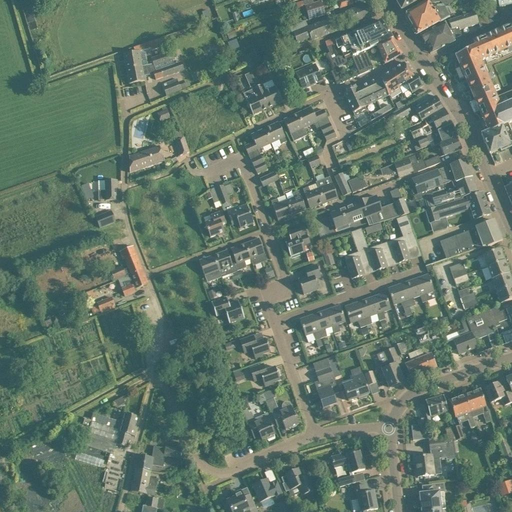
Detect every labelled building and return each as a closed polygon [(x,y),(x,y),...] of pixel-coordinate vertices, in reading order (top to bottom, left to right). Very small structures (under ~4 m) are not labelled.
[(321,2),(317,3),(314,4),(313,0),(308,0),(296,4),(298,11),(305,9),(309,20),(325,15),(321,2)] [(343,0),(337,2),(340,9),(360,2),(363,0),(343,0)] [(394,0),(401,11),(419,1),(419,0),(394,0)] [(414,9),(405,14),(411,24),(417,35),(419,33),(429,28),(440,22),(449,16),(447,13),(446,11),(456,1),(449,2),(441,3),(436,6),(430,6),(427,1),(414,9)] [(345,13),(318,24),(323,37),(337,32),(334,25),(349,20),(352,26),(375,17),(368,4),(345,13)] [(490,8),(475,13),(465,16),(455,20),(448,22),(445,24),(429,31),(421,35),(424,42),(425,45),(427,44),(458,27),(459,30),(478,24),(479,26),(481,30),(502,18),(502,16),(499,8),(498,5),(490,8)] [(393,39),(386,29),(380,21),(378,22),(342,38),(340,39),(339,37),(328,41),(314,46),(317,52),(327,48),(333,61),(341,57),(342,60),(347,58),(351,56),(357,70),(358,69),(361,74),(359,75),(373,69),(365,51),(377,46),(392,39),(393,39)] [(323,37),(318,24),(307,28),(305,22),(290,28),(292,36),(294,35),(297,44),(310,38),(311,41),(323,37)] [(511,25),(472,42),(474,47),(480,61),(481,61),(511,47),(511,25)] [(458,27),(427,44),(432,53),(440,48),(454,41),(453,39),(461,36),(459,30),(458,27)] [(232,28),(225,31),(229,40),(236,37),(232,28)] [(123,54),(126,69),(148,65),(145,53),(165,46),(162,38),(133,48),(135,52),(123,54)] [(397,47),(392,39),(377,46),(380,54),(397,47)] [(261,59),(256,47),(250,49),(255,62),(261,59)] [(402,54),(397,47),(380,54),(385,64),(402,54)] [(474,47),(455,56),(488,132),(500,127),(498,120),(500,119),(498,115),(495,116),(493,112),(501,108),(496,98),(481,61),(480,61),(474,47)] [(148,65),(126,69),(129,85),(145,81),(144,76),(153,74),(155,80),(163,77),(164,77),(177,73),(173,61),(175,60),(172,52),(151,59),(153,64),(148,65)] [(281,69),(290,64),(287,58),(278,62),(281,69)] [(404,63),(390,72),(400,88),(406,85),(411,93),(423,86),(415,74),(412,75),(404,63)] [(273,64),(267,67),(271,75),(277,72),(273,64)] [(315,65),(295,73),(302,90),(322,81),(315,65)] [(380,77),(389,96),(400,88),(390,72),(381,78),(380,77)] [(267,108),(257,87),(251,73),(244,76),(250,88),(252,87),(253,89),(256,96),(246,101),(247,103),(246,104),(248,107),(249,108),(253,115),(267,108)] [(380,77),(368,82),(377,101),(388,96),(389,96),(380,77)] [(162,85),(166,96),(181,90),(177,79),(162,85)] [(356,87),(365,107),(365,106),(377,101),(368,82),(357,88),(356,87)] [(262,85),(257,87),(267,108),(282,101),(275,87),(265,92),(262,85)] [(365,107),(356,87),(344,93),(353,113),(365,107)] [(501,108),(493,112),(495,116),(498,115),(500,119),(498,120),(500,127),(502,126),(508,124),(511,122),(511,91),(496,98),(501,108)] [(414,94),(405,100),(407,104),(416,98),(414,94)] [(435,97),(414,109),(419,117),(420,119),(421,122),(424,120),(444,109),(443,106),(436,96),(435,97)] [(407,104),(405,100),(405,99),(396,104),(398,109),(407,104)] [(389,105),(381,110),(383,114),(391,109),(389,105)] [(391,115),(395,122),(411,113),(407,106),(391,115)] [(317,130),(320,128),(330,124),(323,110),(314,114),(311,107),(297,114),(304,128),(314,123),(317,130)] [(444,109),(424,120),(428,127),(431,134),(452,124),(448,117),(444,109)] [(157,113),(160,121),(169,117),(167,110),(157,113)] [(383,114),(381,110),(372,115),(374,119),(383,114)] [(296,132),(304,128),(297,114),(283,120),(288,129),(290,134),(291,134),(293,139),(298,136),(296,132)] [(358,123),(360,128),(369,122),(367,118),(358,123)] [(278,123),(264,129),(271,143),(273,148),(281,144),(287,142),(285,137),(282,132),(278,123)] [(320,128),(323,135),(333,130),(330,124),(320,128)] [(419,145),(414,147),(416,151),(430,145),(429,143),(432,142),(434,146),(440,144),(457,137),(452,124),(431,134),(424,137),(416,140),(419,145)] [(488,132),(481,134),(489,154),(500,149),(501,152),(511,146),(511,132),(508,124),(502,126),(500,127),(488,132)] [(419,128),(409,132),(414,141),(416,140),(424,137),(419,128)] [(244,147),(251,161),(261,156),(260,154),(263,153),(261,148),(271,143),(264,129),(251,135),(254,142),(244,147)] [(172,133),(175,141),(180,156),(189,153),(184,138),(183,139),(180,130),(172,133)] [(333,130),(323,135),(326,141),(336,137),(333,130)] [(457,137),(440,144),(444,156),(460,150),(462,149),(460,145),(457,137)] [(129,157),(130,173),(164,162),(159,147),(129,157)] [(323,151),(321,147),(314,150),(317,155),(322,153),(323,151)] [(313,148),(303,151),(305,157),(314,154),(313,148)] [(419,163),(416,155),(412,157),(412,158),(398,163),(389,166),(380,170),(382,175),(387,173),(388,175),(392,173),(393,171),(396,170),(398,176),(413,171),(411,166),(419,163)] [(251,161),(254,167),(264,163),(261,156),(251,161)] [(424,162),(426,168),(441,163),(438,156),(424,162)] [(318,157),(308,160),(308,161),(311,167),(321,163),(318,157)] [(471,176),(465,159),(436,170),(442,185),(451,182),(452,183),(471,176)] [(264,163),(254,167),(257,174),(267,169),(264,163)] [(436,170),(412,179),(418,194),(414,195),(416,201),(423,198),(421,193),(442,185),(436,170)] [(275,173),(270,175),(260,180),(263,187),(278,180),(275,173)] [(351,193),(346,183),(342,174),(335,177),(343,196),(351,193)] [(348,182),(353,193),(367,187),(362,176),(348,182)] [(471,176),(452,183),(454,189),(457,188),(458,189),(445,193),(435,196),(432,197),(433,202),(434,205),(437,204),(461,198),(478,193),(471,176)] [(338,199),(332,184),(329,177),(316,182),(316,184),(318,189),(324,204),(338,199)] [(99,200),(106,200),(106,201),(118,201),(117,181),(105,181),(105,191),(98,191),(99,200)] [(318,189),(316,184),(303,189),(305,194),(304,194),(306,200),(310,209),(324,204),(318,189)] [(223,186),(216,189),(222,205),(229,203),(227,196),(232,195),(233,191),(231,185),(224,187),(223,186)] [(444,189),(427,195),(428,198),(432,197),(435,196),(445,193),(444,189)] [(91,190),(84,193),(86,199),(94,197),(91,190)] [(294,198),(286,201),(292,216),(306,210),(302,201),(300,195),(298,191),(293,193),(294,198)] [(429,224),(430,223),(439,220),(452,215),(471,210),(474,220),(490,215),(483,193),(467,198),(467,199),(425,211),(429,224)] [(399,217),(394,203),(381,208),(376,196),(368,200),(367,198),(356,203),(357,204),(330,214),(331,217),(329,218),(332,226),(334,226),(335,229),(348,224),(369,216),(373,225),(399,217)] [(292,216),(286,201),(279,203),(277,199),(271,201),(273,206),(272,206),(278,221),(292,216)] [(394,203),(400,217),(409,214),(403,199),(394,203)] [(226,211),(232,225),(238,223),(240,229),(253,224),(246,205),(238,208),(238,207),(226,211)] [(111,211),(95,218),(98,226),(100,229),(115,222),(111,211)] [(204,228),(207,230),(210,238),(218,235),(218,237),(225,234),(222,226),(226,224),(221,212),(211,216),(212,220),(205,223),(205,225),(204,228)] [(403,237),(389,242),(394,257),(395,256),(397,264),(410,259),(406,250),(418,246),(406,216),(396,219),(403,237)] [(487,247),(502,241),(494,220),(476,228),(476,229),(439,242),(446,260),(485,246),(487,247)] [(288,232),(291,241),(285,243),(290,257),(308,250),(306,246),(310,245),(304,226),(288,232)] [(368,249),(361,229),(351,233),(358,253),(344,257),(352,279),(364,275),(361,265),(371,262),(372,262),(368,249)] [(259,239),(245,244),(250,259),(252,264),(253,266),(263,262),(260,255),(264,254),(259,239)] [(389,242),(368,249),(372,262),(371,262),(375,271),(387,267),(384,260),(394,257),(389,242)] [(236,263),(234,264),(237,272),(246,268),(244,262),(250,259),(245,244),(231,249),(236,263)] [(114,280),(121,277),(131,274),(129,270),(140,266),(132,247),(120,252),(123,260),(125,259),(129,268),(124,270),(123,266),(111,270),(114,280)] [(483,255),(488,267),(504,261),(500,249),(483,255)] [(227,251),(213,256),(218,271),(223,269),(226,276),(237,272),(234,264),(232,264),(227,251)] [(306,254),(309,262),(314,260),(312,252),(306,254)] [(334,266),(330,254),(323,256),(327,268),(334,266)] [(218,271),(213,256),(199,261),(204,276),(205,276),(207,283),(221,278),(218,271)] [(488,267),(492,279),(509,273),(504,261),(488,267)] [(298,280),(304,295),(319,290),(315,279),(321,277),(316,265),(304,269),(307,277),(298,280)] [(131,274),(121,277),(125,287),(121,289),(125,297),(135,293),(134,290),(148,285),(140,266),(129,270),(131,274)] [(265,270),(267,277),(274,275),(271,268),(265,270)] [(347,268),(331,271),(333,277),(348,274),(347,268)] [(451,274),(454,280),(467,275),(465,269),(451,274)] [(240,279),(238,273),(231,275),(233,281),(240,279)] [(492,279),(496,292),(511,285),(511,282),(509,273),(492,279)] [(428,275),(414,280),(423,303),(436,298),(434,291),(428,275)] [(467,275),(454,280),(456,286),(469,281),(467,275)] [(414,280),(401,284),(410,308),(413,306),(415,306),(414,298),(420,296),(422,303),(423,303),(414,280)] [(410,308),(401,284),(388,289),(393,305),(400,303),(404,310),(407,317),(412,315),(412,314),(410,308)] [(511,285),(496,292),(498,298),(501,304),(511,299),(511,285)] [(214,291),(207,293),(210,301),(217,298),(214,291)] [(385,293),(371,298),(380,321),(385,319),(384,312),(391,309),(385,293)] [(460,299),(462,305),(476,300),(474,294),(460,299)] [(97,304),(100,311),(115,305),(112,298),(97,304)] [(216,317),(226,313),(229,324),(244,318),(238,301),(229,305),(226,298),(211,303),(216,317)] [(371,298),(358,302),(366,326),(367,329),(372,327),(371,325),(372,324),(370,317),(377,314),(379,322),(380,321),(371,298)] [(476,300),(462,305),(464,311),(478,306),(476,300)] [(362,328),(366,326),(358,302),(345,307),(348,317),(350,324),(357,321),(361,328),(362,328)] [(340,306),(326,311),(335,334),(340,332),(339,325),(346,322),(340,306)] [(498,308),(467,319),(473,336),(474,340),(487,335),(489,341),(495,339),(491,329),(496,327),(499,336),(502,335),(506,344),(511,341),(511,307),(500,312),(498,308)] [(326,311),(313,315),(321,339),(327,337),(325,329),(332,327),(334,334),(335,334),(326,311)] [(321,339),(313,315),(299,320),(305,336),(312,334),(316,341),(321,339)] [(51,320),(53,324),(57,325),(60,321),(58,317),(53,316),(51,320)] [(429,322),(427,316),(420,319),(423,325),(429,322)] [(447,319),(440,322),(443,328),(449,325),(447,319)] [(473,336),(467,319),(461,321),(464,329),(458,332),(460,337),(447,342),(451,352),(457,349),(458,354),(460,354),(461,354),(465,353),(466,352),(477,347),(474,340),(473,336)] [(413,330),(416,338),(419,346),(431,341),(431,342),(435,340),(431,330),(428,331),(426,325),(413,330)] [(435,329),(436,334),(438,333),(439,339),(441,338),(442,342),(445,341),(443,337),(444,337),(441,331),(440,328),(435,329)] [(242,340),(239,341),(244,354),(252,351),(255,359),(263,356),(262,354),(270,352),(269,349),(270,348),(268,342),(266,342),(265,339),(256,342),(254,336),(251,337),(242,340)] [(496,339),(490,342),(492,349),(499,346),(496,339)] [(224,345),(227,351),(237,348),(235,341),(224,345)] [(395,348),(393,349),(396,357),(407,352),(406,349),(408,348),(405,342),(394,346),(395,348)] [(358,351),(360,358),(363,357),(366,351),(365,348),(358,351)] [(396,357),(393,349),(383,353),(388,363),(380,366),(383,372),(382,373),(384,377),(385,377),(390,388),(403,382),(396,365),(399,364),(396,357)] [(421,349),(415,352),(424,374),(429,372),(429,371),(436,368),(430,354),(421,358),(420,356),(423,355),(421,349)] [(424,374),(415,352),(408,355),(411,360),(414,359),(415,361),(405,365),(411,379),(419,375),(419,376),(424,374)] [(327,360),(329,366),(337,363),(335,358),(327,360)] [(264,364),(252,368),(249,369),(254,382),(262,379),(265,387),(273,384),(272,383),(280,380),(279,377),(280,376),(278,370),(276,370),(275,367),(266,370),(264,364)] [(316,373),(319,381),(314,383),(317,391),(321,402),(319,403),(322,411),(330,408),(329,406),(336,403),(332,391),(337,389),(338,393),(339,393),(336,383),(330,368),(316,373)] [(369,394),(366,384),(363,378),(360,368),(351,371),(352,377),(353,381),(343,385),(345,392),(349,401),(358,398),(359,399),(368,396),(367,394),(369,394)] [(233,373),(237,383),(245,379),(241,370),(233,373)] [(365,374),(369,386),(376,383),(372,372),(365,374)] [(485,388),(491,403),(501,399),(504,406),(511,402),(511,395),(510,391),(505,394),(499,382),(485,388)] [(480,390),(464,396),(473,418),(483,415),(486,424),(491,422),(487,413),(486,407),(480,390)] [(273,391),(264,394),(264,395),(266,401),(274,399),(275,398),(273,391)] [(426,403),(420,405),(424,418),(417,420),(422,436),(428,434),(425,423),(432,421),(431,417),(448,412),(443,396),(425,401),(426,403)] [(473,418),(464,396),(449,401),(455,418),(466,414),(468,418),(467,419),(470,428),(476,426),(473,418)] [(113,402),(116,408),(124,404),(121,398),(113,402)] [(283,409),(282,410),(272,414),(274,419),(278,428),(283,426),(285,430),(291,428),(292,428),(296,427),(297,425),(299,424),(295,416),(296,414),(294,410),(293,410),(290,404),(289,403),(287,402),(285,403),(283,404),(282,406),(282,408),(283,409)] [(120,422),(99,416),(112,408),(109,404),(91,414),(90,420),(85,419),(83,424),(90,426),(84,447),(113,455),(116,444),(117,444),(117,445),(127,448),(130,436),(135,437),(140,418),(135,416),(134,415),(129,414),(127,414),(123,413),(120,422)] [(274,437),(273,435),(275,435),(272,427),(274,426),(271,419),(269,420),(268,418),(260,422),(259,420),(255,422),(250,412),(249,413),(247,409),(242,412),(254,438),(260,436),(262,441),(267,438),(268,440),(274,437)] [(456,439),(456,440),(463,438),(459,426),(452,428),(456,439)] [(452,428),(446,430),(447,440),(453,439),(456,439),(452,428)] [(496,433),(506,460),(510,472),(511,471),(511,456),(502,431),(496,433)] [(481,443),(478,435),(471,437),(474,446),(481,443)] [(447,440),(429,442),(431,456),(415,458),(418,477),(434,475),(432,460),(444,459),(444,460),(446,461),(449,461),(451,459),(451,458),(455,457),(453,439),(447,440)] [(164,456),(166,448),(159,446),(158,448),(147,446),(145,457),(138,456),(135,469),(150,472),(151,466),(163,468),(165,456),(164,456)] [(166,448),(164,456),(165,456),(180,459),(181,450),(166,448)] [(331,457),(334,467),(348,463),(352,474),(365,470),(359,452),(357,453),(356,450),(331,457)] [(189,468),(180,471),(166,474),(168,482),(191,476),(189,468)] [(135,469),(133,484),(156,488),(158,478),(149,477),(150,472),(135,469)] [(286,476),(281,478),(284,484),(282,484),(286,492),(290,490),(298,487),(302,496),(315,490),(314,487),(310,478),(308,475),(302,478),(298,469),(295,470),(294,469),(289,471),(288,473),(286,474),(286,476)] [(353,476),(337,480),(339,488),(355,483),(353,476)] [(276,481),(269,483),(268,479),(263,481),(261,480),(258,482),(257,484),(252,486),(260,503),(272,498),(273,500),(283,496),(276,481)] [(497,485),(501,497),(511,493),(511,482),(511,480),(497,485)] [(156,488),(133,484),(131,492),(155,496),(156,488)] [(420,494),(422,511),(440,510),(445,509),(443,493),(445,493),(444,484),(422,487),(423,494),(420,494)] [(366,485),(356,487),(351,488),(353,496),(357,496),(360,511),(370,511),(377,509),(374,492),(368,493),(366,485)] [(257,511),(256,509),(252,500),(246,502),(241,491),(233,494),(235,497),(227,500),(230,508),(226,510),(226,511),(257,511)] [(321,494),(322,501),(329,499),(327,492),(321,494)] [(146,507),(156,508),(163,509),(164,500),(158,499),(148,497),(146,507)] [(275,505),(278,511),(291,511),(286,500),(275,505)]
